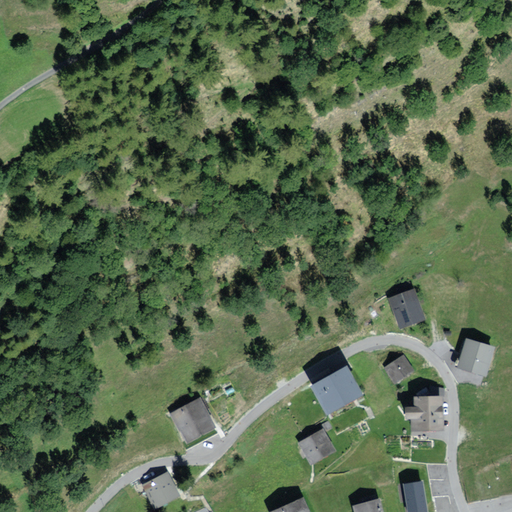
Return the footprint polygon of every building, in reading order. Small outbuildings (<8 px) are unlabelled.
[(414,280),(383,290),(394,323),(424,313),(414,280)] [(466,338),(456,369),(485,378),(495,347),(466,338)] [(381,360),(397,384),(420,368),(404,344),(381,360)] [(354,370),(319,392),(336,419),(371,397),(354,370)] [(206,400),(172,418),(188,449),(222,431),(206,400)] [(412,404),(415,436),(448,433),(445,401),(412,404)] [(327,433),(300,449),(314,471),(340,455),(327,433)] [(172,476),(145,490),(156,511),(158,511),(184,499),(172,476)] [(428,511),(423,481),(402,483),(407,511),(428,511)] [(384,511),(382,500),(356,508),(357,511),(384,511)] [(312,511),(307,501),(282,511),(312,511)]
